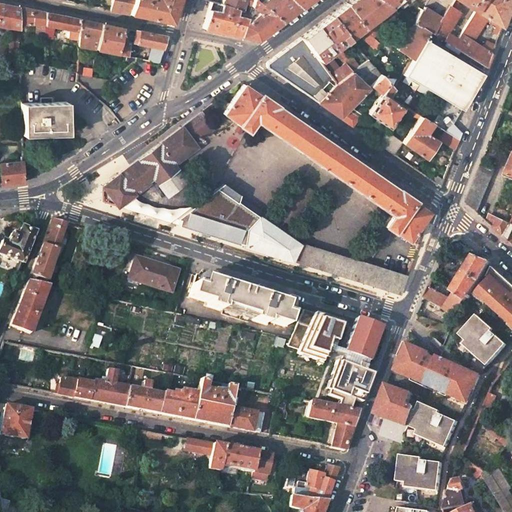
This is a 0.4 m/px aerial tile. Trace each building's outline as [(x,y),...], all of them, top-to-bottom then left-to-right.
[(132,0),(111,0),(109,10),(113,10),(128,13),(132,0)] [(177,0),(132,0),(128,13),(150,18),(170,22),(177,0)] [(221,0),(220,2),(220,4),(246,12),(250,0),(221,0)] [(269,29),(281,21),(259,3),(257,1),(255,0),(250,0),(246,12),(239,36),(256,39),(269,29)] [(299,7),(290,0),(261,0),(259,3),(281,21),(291,13),(299,7)] [(389,7),(377,0),(349,0),(346,3),(358,19),(355,21),(361,28),(363,26),(369,34),(372,37),(402,16),(399,14),(392,9),(389,7)] [(377,0),(389,7),(392,9),(398,0),(377,0)] [(408,0),(399,14),(412,22),(421,9),(408,0)] [(426,0),(421,9),(412,22),(427,31),(431,33),(449,4),(451,0),(426,0)] [(481,0),(457,0),(458,0),(475,11),(481,0)] [(511,0),(481,0),(475,11),(487,18),(496,24),(501,27),(511,0)] [(18,6),(0,2),(0,25),(10,28),(10,38),(8,40),(8,43),(10,45),(11,58),(19,58),(18,29),(18,24),(18,6)] [(358,19),(346,3),(338,9),(330,15),(348,38),(359,29),(361,28),(355,21),(358,19)] [(246,12),(220,4),(218,11),(208,9),(202,28),(221,32),(239,36),(246,12)] [(453,7),(449,4),(431,33),(436,37),(442,40),(447,32),(460,12),(453,7)] [(30,9),(18,6),(18,24),(30,24),(36,24),(36,37),(44,37),(45,12),(30,9)] [(487,18),(475,11),(470,19),(460,34),(472,41),(487,18)] [(80,19),(45,12),(44,37),(54,39),(54,26),(69,29),(69,38),(78,40),(80,19)] [(348,38),(330,15),(322,20),(315,26),(332,49),(338,45),(348,38)] [(470,19),(465,16),(453,36),(457,39),(460,34),(470,19)] [(101,23),(80,19),(78,40),(78,46),(96,49),(96,46),(101,23)] [(427,31),(412,22),(397,49),(411,58),(425,35),(427,31)] [(121,27),(101,23),(96,46),(96,49),(116,53),(121,27)] [(501,27),(496,24),(493,32),(498,35),(501,27)] [(332,49),(315,26),(308,31),(300,37),(318,60),(327,53),(332,49)] [(369,34),(363,26),(361,28),(359,29),(365,36),(362,38),(375,51),(380,44),(372,37),(369,34)] [(128,29),(121,27),(116,53),(116,54),(127,56),(129,44),(126,40),(128,29)] [(166,36),(135,30),(133,42),(153,46),(149,61),(159,63),(166,36)] [(461,107),(481,78),(483,71),(470,58),(452,47),(442,40),(436,37),(431,33),(427,31),(425,35),(411,58),(403,73),(413,80),(445,98),(461,107)] [(453,36),(447,32),(442,40),(452,47),(457,39),(453,36)] [(472,41),(460,34),(457,39),(452,47),(486,67),(488,61),(491,53),(483,48),(472,41)] [(318,60),(300,37),(283,50),(266,63),(266,67),(283,79),(312,98),(331,77),(318,60)] [(371,56),(357,41),(354,44),(368,60),(371,56)] [(495,44),(486,41),(483,48),(491,53),(495,44)] [(339,48),(338,45),(332,49),(344,63),(351,71),(358,67),(349,56),(346,59),(340,51),(339,48)] [(339,68),(327,53),(318,60),(331,77),(335,83),(351,71),(344,63),(339,68)] [(381,75),(368,60),(358,67),(351,71),(367,89),(370,86),(381,75)] [(367,89),(351,71),(335,83),(331,77),(312,98),(326,109),(339,117),(350,106),(351,104),(367,89)] [(396,80),(387,73),(381,75),(393,88),(398,85),(396,80)] [(393,88),(381,75),(370,86),(380,93),(387,97),(388,96),(393,88)] [(258,94),(242,83),(222,113),(238,123),(237,124),(246,131),(254,120),(321,166),(391,214),(383,225),(398,235),(408,241),(428,212),(413,201),(413,200),(406,195),(397,188),(396,189),(275,105),(267,99),(259,93),(258,94)] [(387,97),(380,93),(367,113),(388,127),(402,107),(387,97)] [(74,99),(25,100),(26,133),(75,131),(75,128),(74,99)] [(362,112),(350,106),(339,117),(352,127),(362,112)] [(413,111),(407,107),(404,110),(417,119),(419,116),(419,115),(413,111)] [(444,123),(448,119),(442,114),(438,110),(430,123),(444,132),(448,128),(446,125),(444,123)] [(214,130),(201,112),(181,127),(194,145),(214,130)] [(432,124),(419,116),(417,119),(402,141),(401,142),(424,158),(436,140),(425,133),(432,124)] [(461,133),(452,124),(448,128),(444,132),(458,140),(461,133)] [(143,155),(102,184),(117,206),(154,178),(167,196),(186,182),(176,168),(197,151),(196,150),(201,146),(199,144),(196,147),(194,145),(181,127),(143,155)] [(402,141),(385,130),(376,143),(385,149),(392,154),(401,142),(402,141)] [(444,132),(440,138),(442,141),(454,150),(458,140),(444,132)] [(510,144),(492,137),(489,142),(508,150),(510,144)] [(22,161),(0,162),(0,164),(1,176),(2,184),(4,184),(24,182),(24,181),(22,161)] [(495,167),(482,161),(465,202),(477,213),(495,167)] [(443,180),(437,176),(433,182),(440,187),(443,180)] [(246,228),(258,216),(217,187),(176,218),(179,219),(177,225),(190,229),(213,236),(214,233),(221,235),(220,238),(237,243),(241,221),(246,228)] [(288,217),(305,192),(304,192),(300,189),(296,187),(280,211),(283,214),(287,216),(288,217)] [(305,192),(288,217),(292,220),(295,222),(312,197),(308,195),(305,192)] [(258,216),(277,229),(281,225),(261,211),(258,216)] [(511,225),(489,214),(486,221),(504,237),(511,225)] [(277,229),(258,216),(246,228),(241,221),(237,243),(298,263),(305,248),(298,245),(299,244),(279,230),(277,229)] [(66,223),(50,219),(41,245),(27,281),(44,285),(49,272),(52,263),(65,224),(66,223)] [(302,240),(282,226),(279,230),(299,244),(302,240)] [(33,232),(20,227),(17,235),(11,233),(10,234),(6,242),(1,241),(0,244),(0,254),(21,263),(33,232)] [(359,264),(305,247),(305,248),(298,263),(353,280),(359,264)] [(475,255),(453,290),(456,291),(468,298),(480,281),(490,265),(491,262),(475,255)] [(176,271),(134,257),(127,279),(170,292),(176,271)] [(406,276),(359,261),(359,264),(353,280),(365,283),(399,294),(406,276)] [(58,265),(52,263),(49,272),(55,274),(58,265)] [(78,267),(71,265),(66,279),(74,282),(78,267)] [(511,284),(493,267),(488,277),(490,279),(475,295),(484,304),(486,302),(511,323),(509,326),(511,328),(511,284)] [(219,283),(195,275),(188,297),(207,303),(206,306),(222,312),(221,314),(247,322),(248,320),(264,325),(265,321),(285,327),(291,306),(267,298),(219,283)] [(44,285),(27,281),(16,307),(9,326),(30,334),(35,318),(47,285),(44,285)] [(452,299),(431,286),(426,293),(424,297),(444,309),(454,316),(460,307),(468,298),(456,291),(452,299)] [(340,321),(302,309),(289,337),(286,345),(297,349),(296,353),(321,361),(323,354),(329,356),(340,321)] [(465,344),(490,364),(507,342),(489,326),(491,325),(477,314),(460,334),(468,340),(465,344)] [(380,326),(356,318),(343,351),(367,360),(380,326)] [(449,394),(466,400),(471,388),(474,389),(480,374),(459,365),(458,368),(428,355),(429,352),(405,342),(402,348),(398,357),(401,358),(395,370),(413,378),(412,381),(428,388),(430,383),(442,388),(440,393),(448,396),(449,394)] [(367,360),(343,351),(339,362),(355,368),(356,364),(364,367),(367,360)] [(339,362),(336,361),(331,374),(334,375),(331,382),(328,381),(325,388),(328,390),(327,394),(339,399),(336,406),(349,409),(352,399),(360,402),(367,385),(370,378),(363,375),(364,371),(363,371),(364,367),(356,364),(355,368),(339,362)] [(100,382),(92,381),(91,383),(88,400),(106,404),(123,407),(127,387),(112,384),(115,371),(106,369),(104,383),(100,382)] [(67,396),(88,400),(91,383),(66,378),(62,378),(58,395),(67,396)] [(206,381),(200,379),(197,394),(191,420),(209,424),(225,427),(229,408),(233,386),(226,385),(225,393),(217,392),(217,390),(212,389),(212,391),(204,389),(206,381)] [(414,394),(387,384),(381,400),(376,415),(409,427),(414,410),(416,407),(410,405),(414,394)] [(161,394),(127,387),(123,407),(142,411),(157,414),(161,394)] [(179,396),(161,393),(161,394),(157,414),(176,417),(191,420),(197,394),(180,390),(179,396)] [(499,396),(490,391),(478,419),(485,423),(489,418),(499,396)] [(316,402),(308,401),(305,417),(335,424),(352,427),(358,411),(349,409),(336,406),(316,402)] [(414,410),(409,427),(418,430),(414,443),(445,452),(457,419),(435,410),(436,408),(420,402),(417,411),(415,410),(414,410)] [(29,410),(0,403),(0,461),(7,463),(11,439),(9,439),(9,436),(24,439),(29,410)] [(262,415),(229,408),(225,427),(242,430),(258,433),(262,415)] [(392,439),(404,444),(404,440),(405,434),(409,427),(376,415),(373,423),(375,428),(393,435),(392,439)] [(507,447),(511,441),(511,438),(489,418),(485,423),(483,426),(488,430),(484,434),(494,442),(497,438),(507,447)] [(352,427),(335,424),(330,448),(343,451),(352,427)] [(211,444),(185,439),(183,450),(209,455),(211,444)] [(233,448),(211,444),(209,455),(207,470),(217,472),(218,466),(251,472),(255,452),(233,448)] [(490,464),(465,450),(462,457),(470,461),(469,462),(475,465),(484,471),(490,464)] [(270,455),(255,452),(251,472),(250,477),(265,480),(268,467),(270,455)] [(419,457),(402,455),(399,482),(409,483),(408,487),(440,491),(443,462),(419,460),(419,457)] [(484,471),(481,473),(505,511),(511,511),(511,495),(508,490),(510,489),(494,460),(490,464),(484,471)] [(475,465),(468,471),(474,480),(481,473),(484,471),(475,465)] [(337,468),(325,466),(323,476),(296,469),(295,474),(292,489),(291,497),(325,500),(337,468)] [(265,480),(250,477),(249,483),(264,486),(265,480)] [(461,479),(453,480),(444,511),(464,505),(461,489),(464,489),(461,479)] [(285,481),(277,480),(275,496),(283,496),(285,481)] [(438,506),(440,491),(408,487),(409,483),(399,482),(396,501),(438,506)] [(291,497),(289,497),(287,508),(292,509),(300,511),(299,511),(320,511),(322,509),(325,500),(291,497)]
